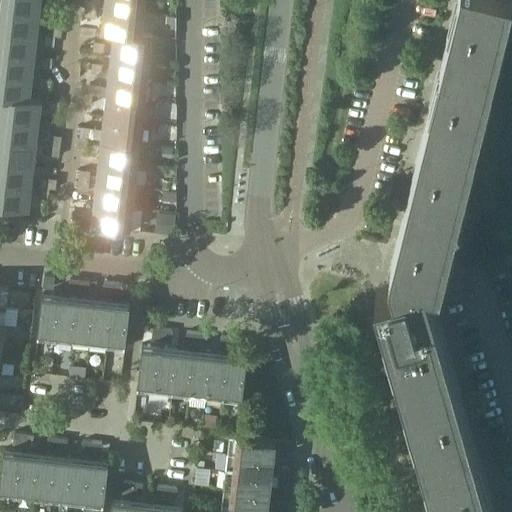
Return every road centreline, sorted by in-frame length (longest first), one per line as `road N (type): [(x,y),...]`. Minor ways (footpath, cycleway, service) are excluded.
road 1 (residential): [(270,266),(328,243),(351,222),(416,0)]
road 2 (residential): [(191,0),(193,213),(195,240),(209,265)]
road 3 (residential): [(270,266),(266,191),(285,0)]
road 4 (residential): [(61,261),(78,0)]
road 5 (residential): [(342,511),(270,266)]
road 6 (residential): [(0,424),(26,419),(155,434),(150,479)]
road 7 (residential): [(209,265),(168,273),(61,261)]
road 8 (residential): [(511,386),(476,271)]
